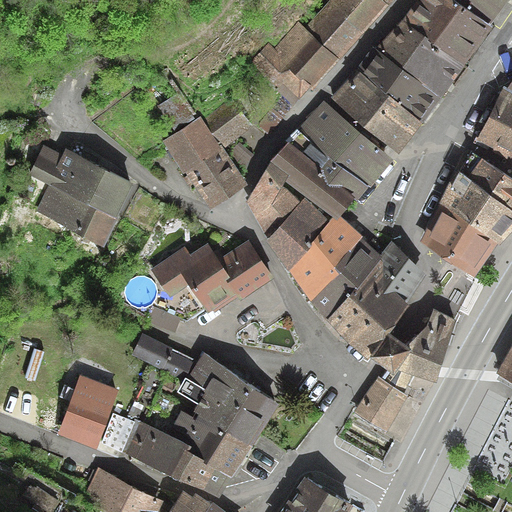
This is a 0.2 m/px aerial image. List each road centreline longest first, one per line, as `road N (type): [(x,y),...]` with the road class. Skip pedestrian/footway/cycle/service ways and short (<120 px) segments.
road 1 (residential): [(453,126),(398,231),(439,266),(433,282),(382,364),(347,388)]
road 2 (residential): [(0,426),(220,497),(284,487)]
road 3 (residential): [(402,0),(261,157),(236,217)]
road 4 (primary): [(511,292),(399,496)]
road 5 (residential): [(236,217),(210,214),(154,187),(53,110)]
road 6 (unknown): [(342,402),(260,358),(147,326)]
road 7 (residential): [(347,388),(236,217)]
road 8 (track): [(209,0),(100,56),(74,87),(69,121)]
